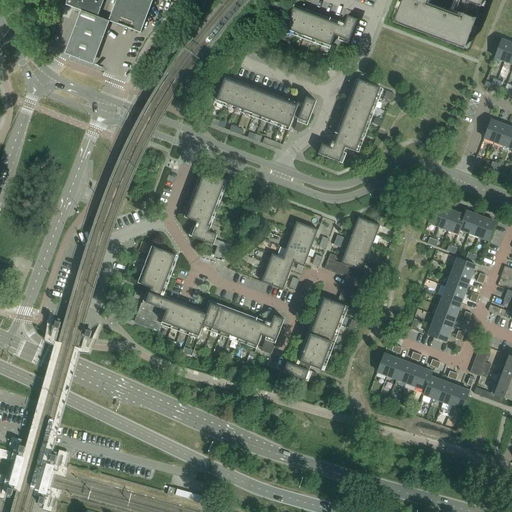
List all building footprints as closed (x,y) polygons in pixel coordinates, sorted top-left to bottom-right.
[(66,0),(65,5),(97,17),(103,0),(66,0)] [(115,0),(108,21),(140,33),(152,0),(162,0),(167,2),(167,0),(115,0)] [(400,0),(393,20),(465,47),(482,0),(400,0)] [(346,47),(357,20),(347,16),(343,24),(338,23),(337,25),(292,8),(284,29),(330,46),(334,36),(341,39),(339,44),(346,47)] [(108,23),(80,13),(64,55),(92,65),(108,23)] [(505,62),(511,43),(509,42),(509,43),(502,40),(495,58),(505,62)] [(308,123),(317,102),(307,98),(303,106),(298,104),(297,106),(225,79),(217,101),(290,128),(294,118),(299,119),(294,130),(301,133),(305,122),(308,123)] [(356,152),(380,88),(359,80),(335,143),(333,143),(331,148),(322,145),(319,155),(343,164),(346,154),(344,153),(345,148),(356,152)] [(494,142),(501,124),(498,122),(498,123),(491,121),(484,139),(494,142)] [(504,146),(510,128),(504,126),(504,125),(501,124),(494,142),(504,146)] [(272,147),(274,142),(265,138),(263,143),(272,147)] [(281,151),(283,145),(274,142),(272,147),(281,151)] [(209,226),(226,181),(204,173),(187,219),(198,223),(192,237),(214,245),(217,235),(209,232),(211,227),(209,226)] [(439,227),(446,208),(443,207),(443,208),(436,205),(429,223),(439,227)] [(448,231),(455,213),(449,210),(449,209),(446,208),(439,227),(448,231)] [(469,234),(476,216),(470,213),(470,212),(467,211),(465,215),(460,230),(469,234)] [(460,230),(465,215),(460,214),(460,215),(455,213),(448,231),(458,234),(460,230)] [(479,237),(486,218),(483,217),(483,218),(476,216),(469,234),(479,237)] [(377,235),(380,226),(383,227),(377,225),(359,218),(355,227),(377,235)] [(489,241),(496,223),(489,220),(489,219),(486,218),(479,237),(489,241)] [(315,240),(318,230),(297,222),(293,232),(315,240)] [(373,244),(377,235),(355,227),(352,236),(373,244)] [(311,249),(315,240),(293,232),(290,241),(311,249)] [(370,254),(373,244),(352,236),(348,246),(370,254)] [(224,259),(229,245),(220,241),(214,256),(224,259)] [(308,258),(311,249),(290,241),(287,250),(308,258)] [(366,263),(370,254),(348,246),(345,255),(366,263)] [(265,325),(211,304),(207,315),(163,298),(165,293),(163,292),(176,256),(155,248),(141,284),(152,289),(146,304),(143,302),(143,304),(144,304),(137,322),(151,328),(150,328),(159,332),(163,323),(199,337),(203,326),(248,343),(247,345),(257,349),(262,336),(266,337),(261,351),(271,355),(280,330),(284,320),(274,316),(271,324),(266,322),(265,325)] [(308,258),(287,250),(283,258),(283,259),(294,263),(298,265),(304,267),(308,258)] [(290,272),(294,263),(283,259),(283,258),(273,254),(269,264),(290,272)] [(363,272),(366,263),(345,255),(341,264),(345,265),(351,268),(361,271),(363,272)] [(330,271),(334,261),(329,259),(325,269),(330,271)] [(473,272),(475,265),(457,259),(454,269),(473,276),(474,273),(473,272)] [(340,263),(335,261),(334,261),(330,271),(336,274),(340,263)] [(341,276),(345,265),(341,264),(340,263),(336,274),(341,276)] [(287,281),(290,272),(269,264),(266,273),(287,281)] [(347,278),(349,273),(351,268),(345,265),(341,276),(347,278)] [(511,275),(511,269),(505,267),(503,272),(511,275)] [(359,277),(361,271),(351,268),(349,273),(359,277)] [(471,279),(473,276),(454,269),(450,278),(468,285),(470,278),(471,279)] [(511,282),(511,278),(511,275),(503,272),(501,278),(511,282)] [(283,290),(287,281),(266,273),(262,282),(283,290)] [(357,282),(359,277),(349,273),(347,278),(357,282)] [(466,291),(468,285),(450,278),(447,288),(465,295),(467,292),(466,291)] [(352,296),(354,290),(344,286),(342,292),(352,296)] [(464,298),(465,295),(447,288),(443,297),(461,304),(463,297),(464,298)] [(350,301),(352,296),(342,292),(340,298),(350,301)] [(458,310),(461,304),(443,297),(439,307),(458,314),(459,311),(458,310)] [(322,370),(346,306),(337,303),(324,298),(300,362),(298,361),(296,366),(288,363),(284,373),(313,384),(317,374),(309,371),(311,366),(322,370)] [(348,307),(350,301),(340,298),(337,303),(346,306),(348,307)] [(498,315),(501,309),(490,305),(488,311),(498,315)] [(457,317),(458,314),(439,307),(436,316),(454,323),(456,316),(457,317)] [(451,329),(454,323),(436,316),(432,326),(451,333),(452,330),(451,329)] [(450,336),(451,333),(432,326),(428,336),(446,342),(449,336),(450,336)] [(491,365),(486,363),(491,349),(481,345),(470,373),(480,377),(482,374),(487,376),(491,365)] [(387,376),(395,357),(391,356),(391,357),(384,354),(377,372),(387,376)] [(511,401),(511,356),(509,356),(495,395),(476,388),(474,394),(502,404),(504,398),(511,401)] [(397,380),(403,362),(397,359),(397,358),(395,357),(387,376),(397,380)] [(406,383),(413,364),(410,363),(410,364),(403,362),(397,380),(406,383)] [(416,387),(423,369),(416,367),(417,365),(413,364),(406,383),(416,387)] [(424,395),(433,371),(430,370),(429,371),(423,369),(416,387),(425,390),(423,395),(424,395)] [(434,399),(440,381),(434,378),(434,377),(431,376),(433,372),(433,371),(424,395),(434,399)] [(443,402),(450,383),(447,382),(447,383),(440,381),(434,399),(443,402)] [(453,406),(459,388),(453,386),(453,384),(450,383),(443,402),(453,406)] [(463,410),(467,397),(470,391),(466,389),(466,391),(459,388),(453,406),(463,410)] [(0,449),(0,461),(8,464),(11,455),(12,453),(10,452),(8,452),(1,450),(0,449)] [(21,457),(17,456),(9,486),(16,488),(24,490),(33,460),(25,458),(21,457)] [(55,468),(56,466),(49,464),(41,462),(32,492),(41,495),(47,497),(55,468)] [(173,497),(175,489),(170,487),(169,490),(168,492),(167,495),(173,497)] [(207,498),(177,489),(176,495),(206,503),(207,498)]
